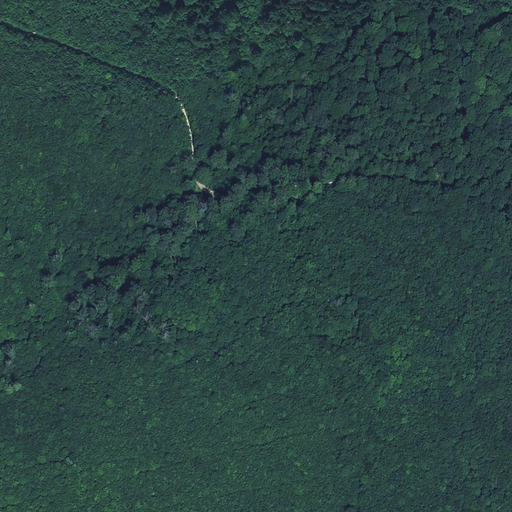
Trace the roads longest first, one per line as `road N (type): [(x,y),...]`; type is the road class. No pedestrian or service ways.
road 1 (track): [(0,24),(172,96),(200,186),(211,192),(354,178),(438,184),(511,222)]
road 2 (track): [(354,178),(358,511)]
